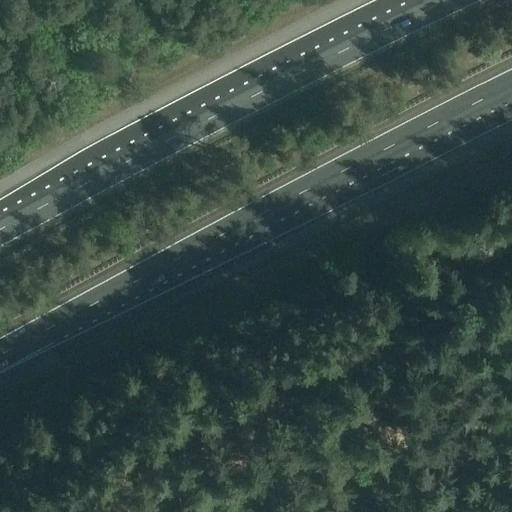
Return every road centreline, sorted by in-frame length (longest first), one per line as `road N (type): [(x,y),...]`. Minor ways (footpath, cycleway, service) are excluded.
road 1 (motorway): [(0,355),(511,85)]
road 2 (motorway): [(450,0),(0,230)]
road 3 (track): [(511,434),(442,428),(283,442),(176,511)]
